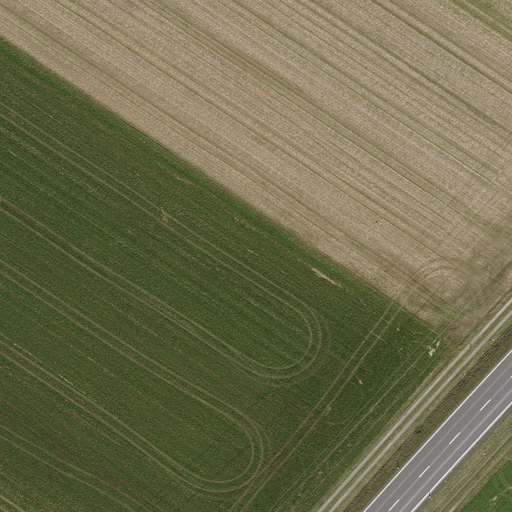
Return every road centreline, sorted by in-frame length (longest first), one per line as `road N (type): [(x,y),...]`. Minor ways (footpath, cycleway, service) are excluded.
road 1 (track): [(511,307),(327,511)]
road 2 (primary): [(389,511),(511,377)]
